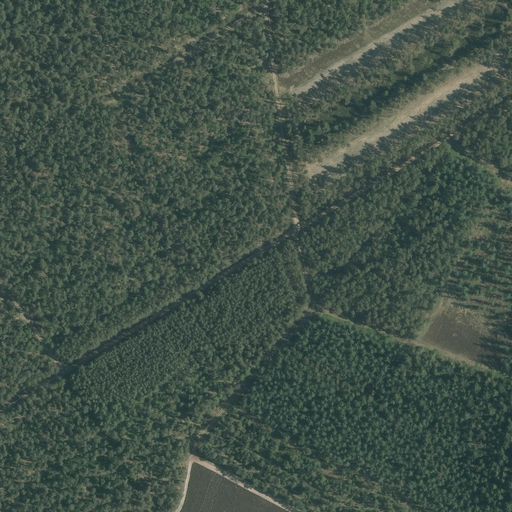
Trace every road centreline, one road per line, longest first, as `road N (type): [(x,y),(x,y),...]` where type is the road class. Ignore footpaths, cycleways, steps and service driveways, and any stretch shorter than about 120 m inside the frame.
road 1 (track): [(0,411),(295,230)]
road 2 (track): [(0,177),(34,153),(60,114),(111,103),(268,0)]
road 3 (track): [(295,230),(511,100)]
road 4 (track): [(264,0),(295,230)]
road 5 (track): [(315,308),(511,373)]
road 6 (track): [(191,457),(315,308)]
